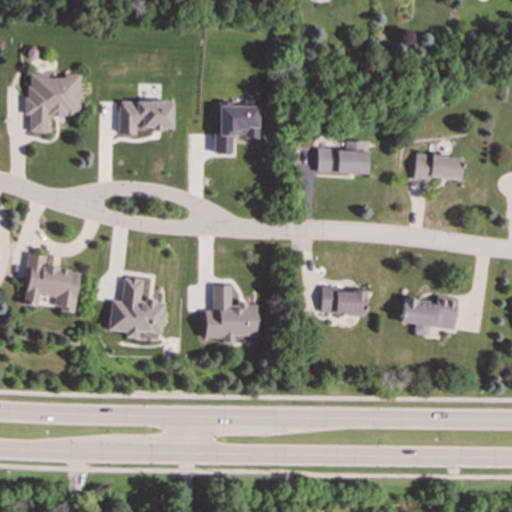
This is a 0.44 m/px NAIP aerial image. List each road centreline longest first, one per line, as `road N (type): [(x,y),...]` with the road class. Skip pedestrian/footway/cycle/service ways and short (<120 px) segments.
road 1 (primary): [(186,452),(511,456)]
road 2 (residential): [(0,181),(80,205),(280,232)]
road 3 (primary): [(511,418),(261,416)]
road 4 (residential): [(511,253),(280,232)]
road 5 (primary): [(188,415),(0,409)]
